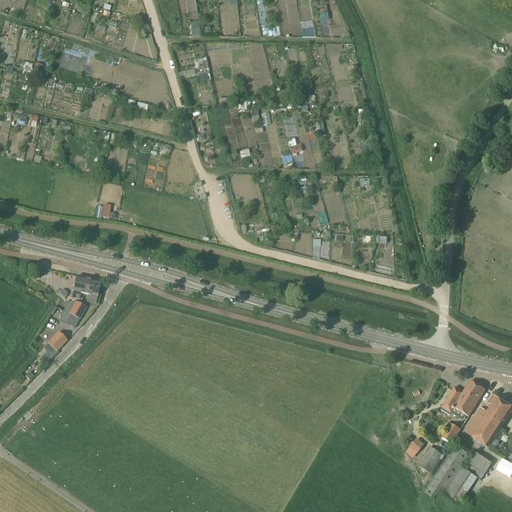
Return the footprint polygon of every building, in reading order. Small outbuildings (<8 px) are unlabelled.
[(300,146),(289,148),(290,154),(301,152),(300,146)] [(81,295),(84,296),(84,295),(87,280),(76,278),(73,293),(72,298),(79,300),(81,295)] [(87,280),(84,295),(84,296),(87,296),(86,302),(95,304),(97,298),(100,283),(90,281),(87,280)] [(64,312),(60,320),(59,321),(65,324),(70,315),(72,316),(79,304),(76,302),(65,302),(64,312)] [(70,315),(65,324),(74,329),(80,321),(86,308),(79,304),(72,316),(70,315)] [(44,366),(67,341),(58,333),(48,344),(51,347),(39,361),(44,366)] [(25,377),(29,381),(33,377),(29,373),(25,377)] [(442,409),(451,414),(454,409),(468,417),(485,390),(470,381),(457,403),(448,398),(442,409)] [(481,408),(465,433),(488,448),(511,411),(511,407),(493,396),(488,403),(492,406),(487,413),(481,408)] [(450,424),(441,439),(452,445),(461,430),(450,424)] [(413,459),(424,444),(416,438),(404,452),(413,459)] [(444,457),(429,447),(417,466),(432,476),(444,457)] [(470,456),(455,447),(424,493),(425,494),(439,504),(443,498),(455,505),(474,476),(480,481),(492,464),(474,452),(463,469),(462,469),(470,456)]
